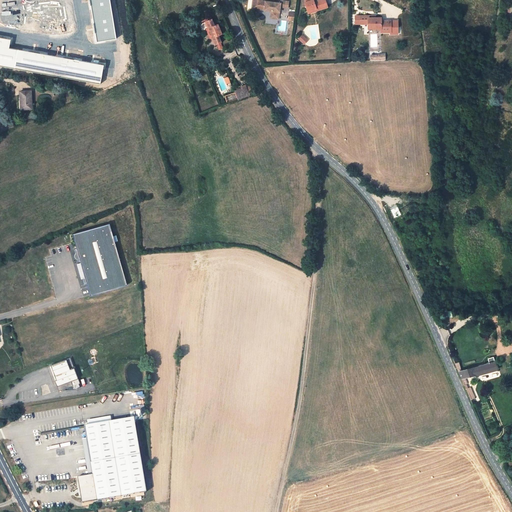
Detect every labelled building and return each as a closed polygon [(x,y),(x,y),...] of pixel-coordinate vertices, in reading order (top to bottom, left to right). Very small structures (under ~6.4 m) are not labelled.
[(262,1),(262,0),(253,0),(253,8),(257,8),(256,9),(271,11),(271,18),(279,19),(280,7),(288,8),(289,2),(281,1),(280,3),(262,1)] [(304,0),(305,2),(307,11),(316,8),(316,11),(327,7),(325,0),(318,0),(316,1),(314,2),(313,0),(304,0)] [(381,18),(375,18),(368,18),(368,16),(360,16),(361,24),(368,24),(368,29),(381,28),(381,32),(391,32),(391,21),(381,21),(381,18)] [(212,19),(206,22),(209,28),(206,29),(210,38),(212,37),(216,45),(217,45),(219,49),(223,48),(221,43),(222,42),(220,37),(221,36),(220,34),(222,33),(218,24),(215,26),(212,19)] [(111,22),(97,22),(98,48),(112,47),(111,22)] [(11,39),(0,37),(0,66),(101,84),(104,65),(9,48),(11,39)] [(248,92),(246,87),(235,91),(239,100),(250,95),(248,92)] [(31,91),(20,92),(22,109),(32,109),(31,91)] [(108,224),(72,235),(76,249),(73,250),(78,264),(80,264),(85,277),(82,278),(84,285),(87,284),(90,296),(127,285),(108,224)] [(78,379),(70,358),(51,366),(55,378),(56,381),(55,381),(57,387),(59,392),(65,389),(73,387),(80,384),(78,379)] [(497,370),(495,361),(475,367),(459,371),(461,378),(464,377),(477,374),(477,375),(497,370)] [(470,388),(466,390),(471,400),(475,398),(470,388)] [(146,492),(134,419),(86,426),(93,474),(77,476),(81,502),(146,492)]
